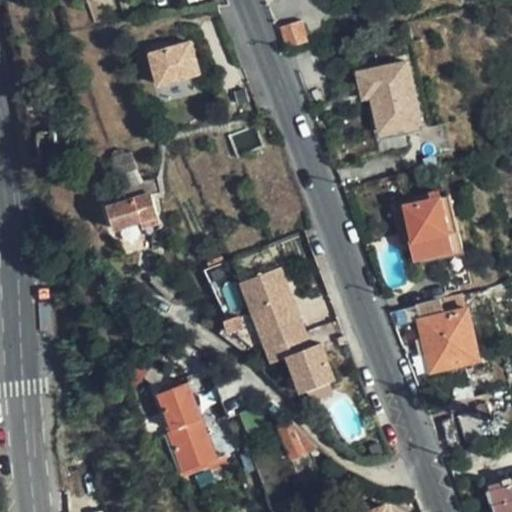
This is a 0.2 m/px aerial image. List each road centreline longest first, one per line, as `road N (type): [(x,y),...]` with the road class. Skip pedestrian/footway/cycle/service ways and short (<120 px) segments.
road 1 (tertiary): [(246,0),(446,511)]
road 2 (secondary): [(36,511),(0,110)]
